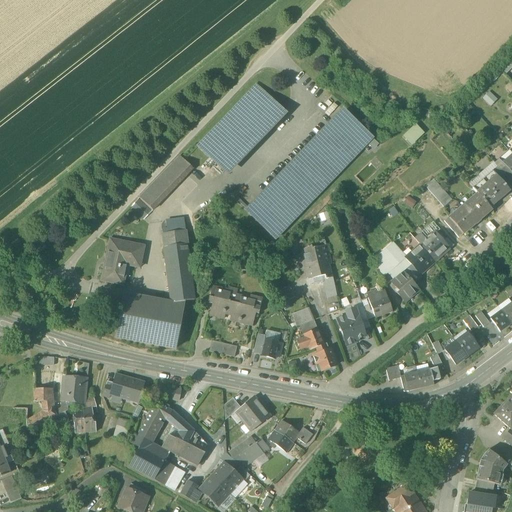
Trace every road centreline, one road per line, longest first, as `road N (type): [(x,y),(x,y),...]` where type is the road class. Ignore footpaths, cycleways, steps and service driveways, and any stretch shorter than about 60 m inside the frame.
road 1 (track): [(322,0),(54,278),(14,270),(0,277)]
road 2 (tertiary): [(0,325),(343,403)]
road 3 (residential): [(511,219),(440,302),(350,372)]
road 4 (residential): [(458,391),(465,418),(446,511)]
